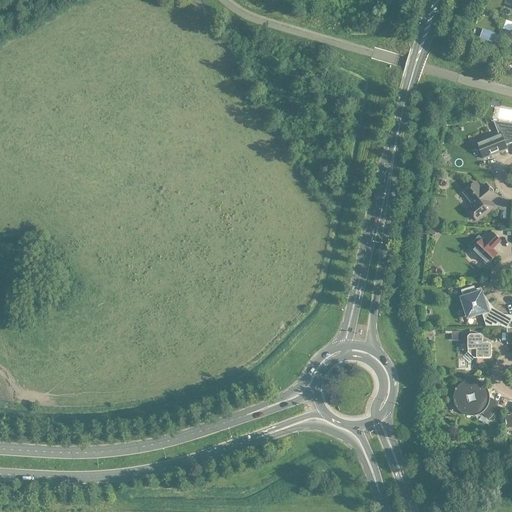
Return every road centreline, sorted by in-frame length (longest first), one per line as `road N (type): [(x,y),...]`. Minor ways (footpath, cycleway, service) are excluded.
road 1 (secondary): [(257,411),(138,448),(0,448)]
road 2 (secondary): [(0,473),(151,470),(251,439)]
road 3 (secondary): [(426,25),(382,214)]
road 4 (secondary): [(251,439),(308,424),(336,431),(356,445),(378,491)]
road 5 (secondary): [(374,351),(382,214)]
